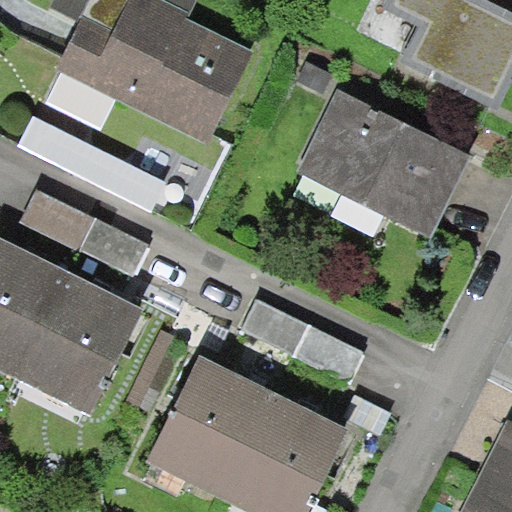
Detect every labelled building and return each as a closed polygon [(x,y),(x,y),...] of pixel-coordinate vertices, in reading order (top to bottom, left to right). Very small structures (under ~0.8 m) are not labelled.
[(74,66),(223,143),(269,54),(163,0),(142,0),(122,40),(95,26),(74,66)] [(425,59),(509,102),(511,96),(511,15),(482,0),(416,0),(412,9),(443,25),(425,59)] [(310,161),(442,229),(479,157),(347,89),(310,161)] [(152,240),(40,191),(27,216),(138,269),(152,240)] [(0,365),(102,418),(157,311),(8,234),(0,249),(0,365)] [(365,361),(261,307),(247,333),(352,387),(365,361)] [(281,511),(340,511),(379,439),(217,356),(166,453),(281,511)] [(511,511),(511,441),(475,511),(511,511)]
